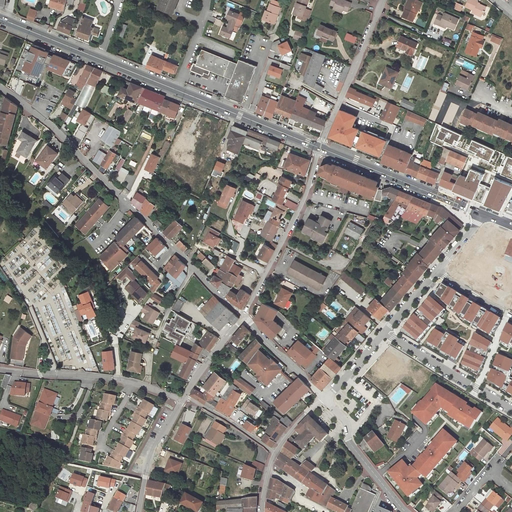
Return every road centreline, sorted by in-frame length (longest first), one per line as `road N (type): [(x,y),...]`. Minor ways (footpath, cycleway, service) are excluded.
road 1 (residential): [(243,316),(0,87)]
road 2 (primary): [(176,89),(0,18)]
road 3 (residential): [(181,401),(112,377),(0,369)]
road 4 (residential): [(319,148),(296,218),(243,316)]
road 5 (primary): [(482,213),(319,148)]
road 6 (residential): [(319,148),(381,0)]
road 7 (primary): [(319,148),(176,89)]
road 8 (residential): [(383,332),(511,409)]
road 9 (tertiary): [(327,398),(346,422),(349,443),(405,511)]
road 10 (residential): [(262,511),(274,451),(327,398)]
road 11 (residential): [(138,511),(148,465),(181,401)]
